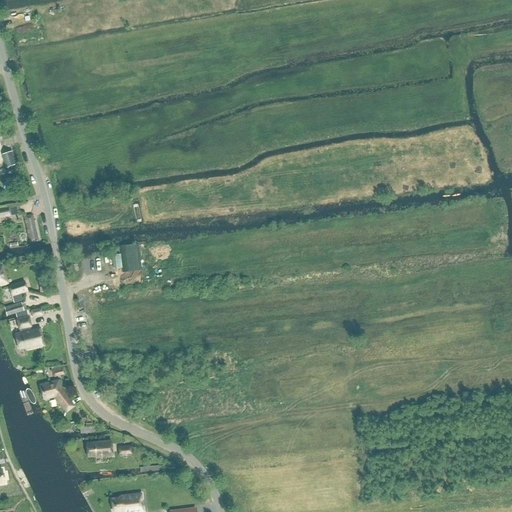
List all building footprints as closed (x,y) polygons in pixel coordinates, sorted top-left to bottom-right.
[(2,154),(6,168),(15,164),(11,151),(2,154)] [(19,184),(18,179),(12,180),(11,178),(4,179),(6,187),(19,184)] [(7,208),(0,209),(0,217),(9,216),(7,208)] [(32,214),(23,216),(29,244),(38,242),(32,214)] [(110,256),(110,271),(119,271),(118,256),(110,256)] [(11,296),(27,291),(24,281),(8,286),(11,296)] [(38,282),(39,293),(47,292),(45,281),(38,282)] [(5,315),(15,313),(23,311),(21,303),(3,308),(5,315)] [(40,308),(30,310),(32,316),(41,314),(40,308)] [(26,310),(23,311),(15,313),(16,319),(18,329),(19,329),(20,333),(14,334),(18,349),(24,347),(24,349),(43,345),(39,328),(30,330),(29,326),(30,326),(26,310)] [(64,374),(63,367),(62,367),(51,369),(51,370),(53,377),(64,374)] [(58,380),(39,385),(43,399),(54,396),(65,412),(73,406),(60,388),(58,380)] [(90,425),(76,427),(77,435),(91,433),(90,425)] [(110,440),(85,442),(87,457),(94,457),(95,458),(112,456),(110,440)] [(131,446),(118,447),(119,456),(132,455),(131,446)] [(109,507),(139,504),(138,489),(107,491),(109,507)]
